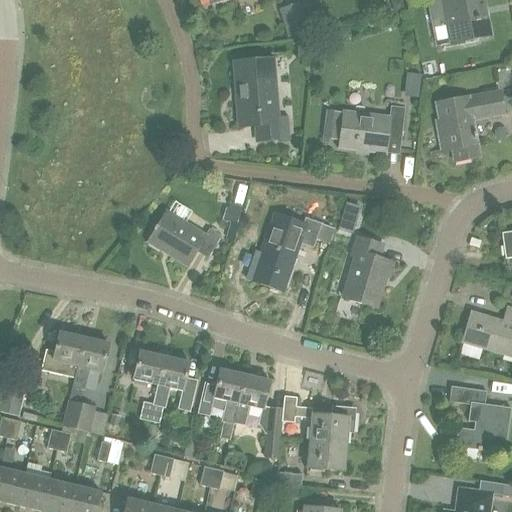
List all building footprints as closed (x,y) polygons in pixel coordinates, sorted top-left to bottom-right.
[(328,26),(319,0),(312,0),(304,3),(313,31),(328,26)] [(443,0),(452,45),(490,38),(482,0),(443,0)] [(288,38),(311,31),(302,3),(287,7),(291,19),(283,21),(288,38)] [(256,128),(258,143),(288,140),(286,119),(278,120),(273,61),(235,65),(240,130),(256,128)] [(407,75),(405,92),(419,94),(421,77),(407,75)] [(452,151),(454,163),(480,158),(473,123),(504,117),(500,93),(435,105),(441,135),(438,135),(441,153),(452,151)] [(324,140),(340,142),(339,149),(385,155),(387,140),(401,141),(405,109),(390,107),(389,120),(327,112),(324,140)] [(367,205),(354,201),(350,214),(363,217),(367,205)] [(166,213),(150,239),(175,254),(171,260),(187,269),(196,254),(207,261),(219,240),(209,233),(206,238),(166,213)] [(258,284),(283,293),(300,245),(313,250),(322,225),(304,219),(302,225),(275,215),(260,257),(266,259),(258,284)] [(511,235),(501,237),(505,260),(511,258),(511,235)] [(379,260),(383,246),(357,239),(351,259),(356,261),(344,300),(375,309),(385,278),(390,279),(394,264),(379,260)] [(503,323),(471,314),(462,344),(511,358),(511,309),(507,309),(503,323)] [(41,372),(74,380),(83,340),(59,334),(54,353),(46,351),(41,372)] [(94,409),(79,405),(82,391),(84,391),(89,371),(102,374),(109,346),(83,340),(74,380),(68,404),(63,428),(88,434),(94,409)] [(132,381),(157,387),(164,358),(139,353),(132,381)] [(157,387),(153,406),(149,423),(159,426),(163,410),(165,410),(170,390),(181,392),(177,411),(190,414),(197,382),(186,380),(189,364),(164,358),(157,387)] [(234,425),(244,377),(220,371),(216,386),(205,384),(197,415),(210,418),(214,400),(226,403),(222,423),(223,423),(225,424),(226,424),(228,424),(230,425),(231,425),(233,426),(233,425),(234,425)] [(244,377),(234,425),(245,427),(249,408),(263,411),(270,383),(244,377)] [(26,388),(10,384),(0,403),(0,413),(19,418),(26,388)] [(511,387),(504,386),(501,396),(511,399),(511,387)] [(455,449),(505,456),(511,410),(485,406),(487,393),(451,388),(449,403),(470,406),(468,423),(474,424),(473,432),(457,429),(455,449)] [(307,419),(308,409),(296,408),(297,399),(284,398),(282,423),(295,424),(295,418),(307,419)] [(149,423),(153,406),(143,404),(139,421),(149,423)] [(345,447),(346,434),(354,435),(356,409),(332,407),(331,418),(312,417),(310,444),(345,447)] [(278,460),(280,435),(282,411),(270,409),(265,459),(278,460)] [(0,437),(6,440),(11,421),(1,418),(0,424),(0,437)] [(11,421),(6,440),(16,442),(21,423),(11,421)] [(223,423),(219,440),(229,442),(233,426),(231,425),(230,425),(228,424),(226,424),(225,424),(223,423)] [(56,452),(60,433),(51,431),(47,450),(56,452)] [(60,433),(56,452),(67,454),(71,436),(60,433)] [(101,443),(97,461),(107,464),(112,445),(101,443)] [(124,466),(127,444),(114,443),(112,465),(124,466)] [(343,472),(345,447),(310,444),(307,469),(343,472)] [(159,477),(163,458),(154,456),(150,475),(159,477)] [(163,458),(159,477),(170,479),(174,460),(163,458)] [(210,489),(215,470),(204,468),(199,487),(210,489)] [(0,503),(17,507),(24,476),(0,470),(0,503)] [(215,470),(210,489),(219,492),(224,473),(215,470)] [(275,487),(301,489),(302,476),(276,473),(275,487)] [(17,507),(37,511),(42,511),(49,482),(24,476),(17,507)] [(254,480),(250,499),(260,501),(265,482),(254,480)] [(42,511),(68,511),(74,488),(49,482),(42,511)] [(488,511),(491,495),(502,497),(511,498),(511,489),(511,486),(504,485),(480,482),(478,493),(459,491),(457,506),(459,506),(458,511),(488,511)] [(301,489),(275,487),(274,498),(300,501),(301,489)] [(95,511),(100,494),(74,488),(68,511),(95,511)] [(150,511),(152,507),(127,501),(124,511),(150,511)]
